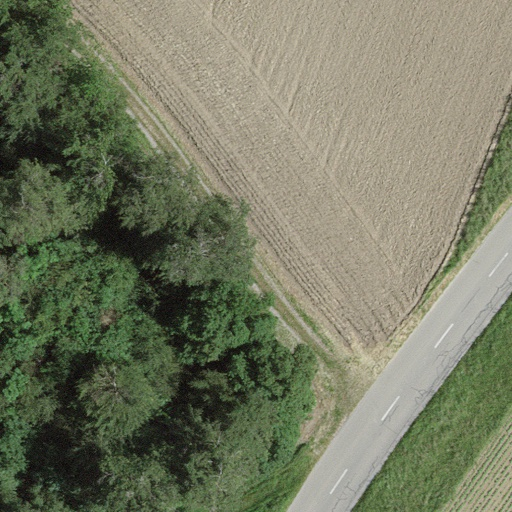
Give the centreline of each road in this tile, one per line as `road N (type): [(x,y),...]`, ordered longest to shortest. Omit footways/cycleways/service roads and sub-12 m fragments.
road 1 (track): [(264,283),(117,88),(17,0)]
road 2 (tertiary): [(511,256),(326,511)]
